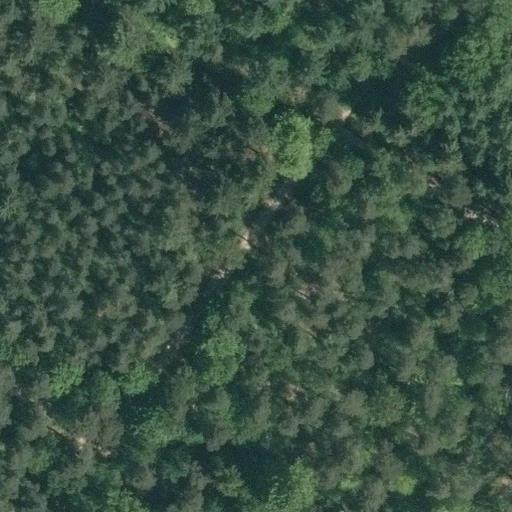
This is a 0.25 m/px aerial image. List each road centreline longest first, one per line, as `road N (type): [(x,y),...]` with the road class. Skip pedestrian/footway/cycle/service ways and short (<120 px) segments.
road 1 (track): [(475,0),(344,96),(315,129),(55,511)]
road 2 (track): [(216,511),(0,375)]
road 3 (track): [(315,129),(511,248)]
